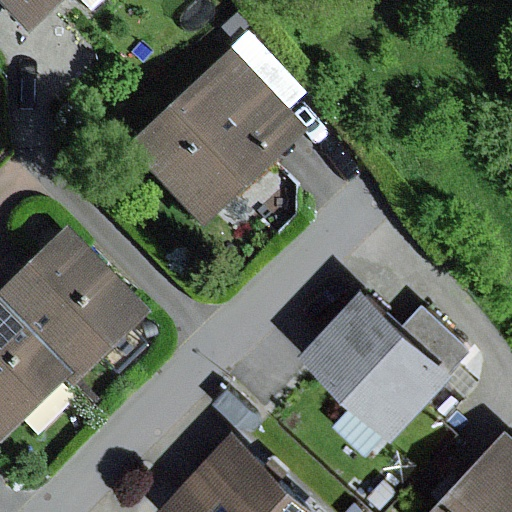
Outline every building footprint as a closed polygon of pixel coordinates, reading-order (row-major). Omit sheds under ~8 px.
[(0,0),(0,4),(30,36),(68,0),(0,0)] [(102,0),(73,0),(87,14),(102,0)] [(301,137),(227,56),(121,153),(195,234),(301,137)] [(64,234),(0,295),(0,304),(70,377),(77,384),(145,319),(64,234)] [(365,287),(304,352),(357,401),(395,437),(456,372),(452,369),(404,323),(365,287)] [(424,301),(404,323),(452,369),(473,347),(424,301)] [(0,442),(70,377),(0,304),(0,442)] [(395,437),(357,401),(334,425),(373,461),(395,437)] [(326,511),(234,426),(160,505),(167,511),(326,511)] [(511,511),(511,433),(507,428),(429,511),(511,511)] [(366,511),(356,502),(346,511),(366,511)]
